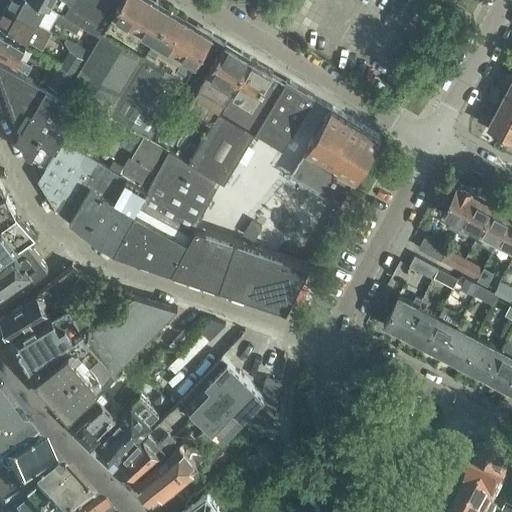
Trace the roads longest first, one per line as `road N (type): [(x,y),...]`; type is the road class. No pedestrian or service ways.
road 1 (residential): [(328,341),(96,262),(29,201),(0,136)]
road 2 (residential): [(438,137),(195,0)]
road 3 (residential): [(438,137),(328,341)]
road 4 (residential): [(137,511),(0,358)]
road 5 (residential): [(328,341),(322,397),(354,511)]
road 6 (residential): [(472,417),(328,341)]
road 7 (residential): [(510,0),(438,137)]
